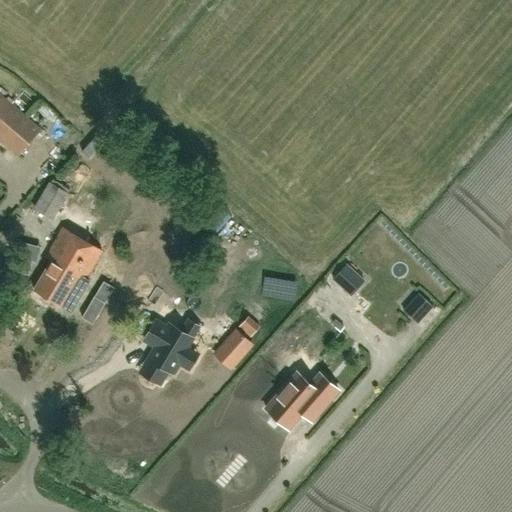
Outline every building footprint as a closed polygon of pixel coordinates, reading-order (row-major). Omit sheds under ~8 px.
[(40,129),(0,94),(0,140),(18,155),(40,129)] [(49,184),(35,208),(53,219),(67,195),(49,184)] [(86,278),(92,267),(102,250),(62,227),(50,248),(55,252),(34,289),(71,311),(89,280),(86,278)] [(351,296),(365,280),(347,263),(333,279),(351,296)] [(104,283),(83,317),(93,323),(114,289),(104,283)] [(406,308),(422,318),(434,299),(419,289),(406,308)] [(325,313),(288,347),(306,366),(342,331),(325,313)] [(251,336),(260,326),(248,316),(239,326),(251,336)] [(149,358),(154,361),(150,368),(151,373),(160,378),(165,377),(169,369),(174,372),(195,338),(194,337),(200,326),(189,320),(183,331),(170,323),(168,326),(156,320),(145,339),(156,346),(149,358)] [(231,370),(254,344),(236,328),(214,354),(222,362),(231,370)] [(298,373),(266,409),(289,428),(309,406),(318,414),(339,390),(321,374),(312,384),(298,373)]
